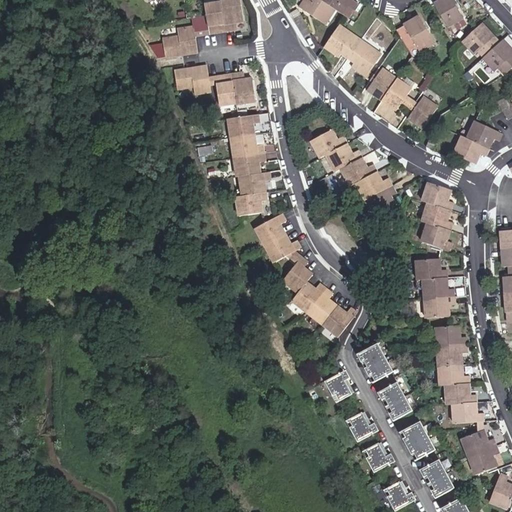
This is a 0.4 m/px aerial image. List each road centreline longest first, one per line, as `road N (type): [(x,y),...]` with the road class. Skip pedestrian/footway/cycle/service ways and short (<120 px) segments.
road 1 (residential): [(277,52),(277,112),(321,248),(366,289),(352,360),(434,511)]
road 2 (residential): [(296,36),(322,77),(389,145),(480,192)]
road 3 (residential): [(480,192),(491,198),(494,359),(511,398)]
